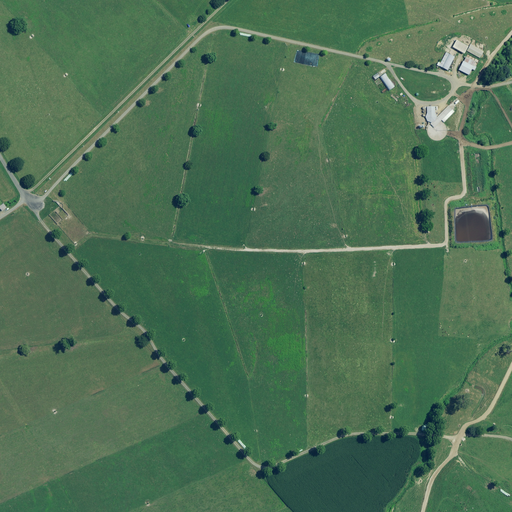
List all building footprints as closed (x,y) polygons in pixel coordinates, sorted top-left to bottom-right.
[(468,46),(456,40),(452,47),(464,54),(468,46)] [(483,52),(470,45),(467,51),(479,58),(483,52)] [(454,57),(445,52),(438,66),(447,70),(454,57)] [(475,62),(473,61),(466,57),(463,61),(462,61),(458,70),(468,75),(471,69),(474,71),(476,67),(473,65),(475,62)] [(389,90),(394,87),(385,73),(384,73),(383,71),(378,74),(389,90)] [(435,113),(434,106),(426,107),(426,114),(426,115),(425,116),(425,117),(426,118),(426,119),(426,120),(427,121),(428,121),(429,122),(430,122),(431,122),(432,122),(433,122),(434,121),(435,120),(436,119),(436,118),(436,117),(436,116),(436,115),(436,114),(435,114),(435,113)] [(434,128),(452,109),(449,107),(448,106),(437,117),(437,118),(431,125),(434,128)]
